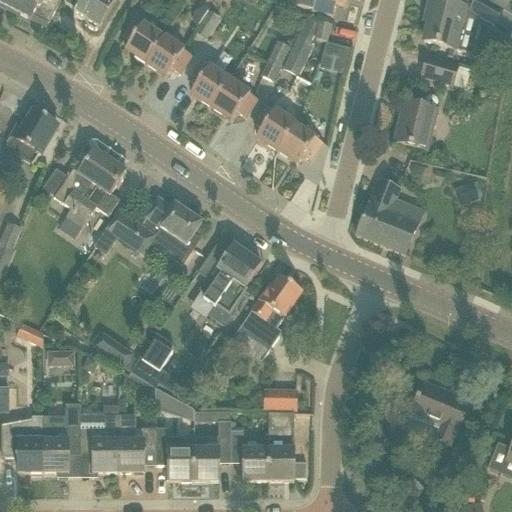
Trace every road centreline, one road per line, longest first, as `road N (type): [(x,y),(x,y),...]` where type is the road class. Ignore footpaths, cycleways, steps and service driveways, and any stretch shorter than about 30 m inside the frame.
road 1 (secondary): [(334,262),(0,57)]
road 2 (residential): [(334,262),(391,0)]
road 3 (residential): [(325,511),(334,384),(375,280)]
road 4 (secondary): [(511,337),(375,280)]
